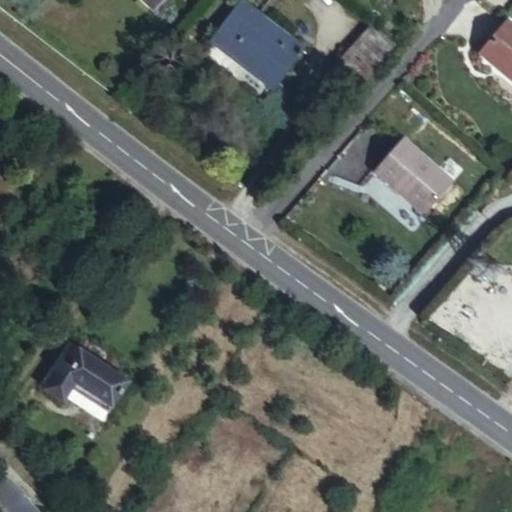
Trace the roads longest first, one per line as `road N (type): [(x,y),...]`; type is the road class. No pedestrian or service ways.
road 1 (secondary): [(511,433),(284,272),(0,54)]
road 2 (unknown): [(0,396),(170,185)]
road 3 (unknown): [(381,340),(461,245),(511,204)]
